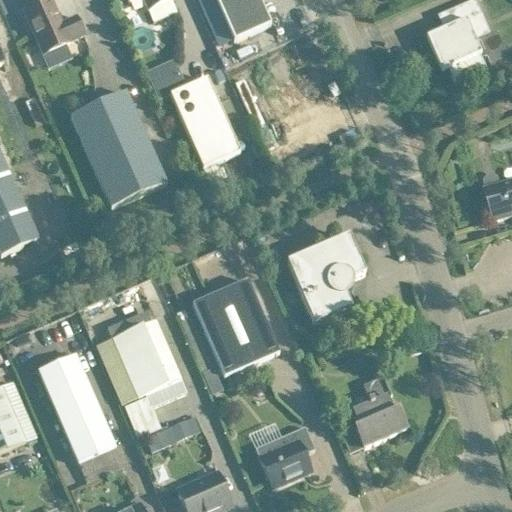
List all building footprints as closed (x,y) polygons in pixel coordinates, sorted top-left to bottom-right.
[(126,0),(128,5),(140,0),(141,0),(148,14),(153,25),(176,15),(171,3),(169,0),(126,0)] [(257,0),(213,0),(233,45),(270,29),(257,0)] [(50,1),(23,14),(41,54),(63,44),(65,48),(73,44),(73,43),(84,38),(76,20),(61,26),(50,1)] [(480,58),(474,43),(489,36),(474,3),(437,19),(443,33),(425,41),(440,75),(447,72),(454,88),(486,73),(479,58),(480,58)] [(306,12),(297,15),(303,32),(312,29),(306,12)] [(174,65),(146,77),(158,104),(170,98),(171,98),(169,93),(183,87),(174,65)] [(171,98),(170,98),(202,172),(239,156),(206,82),(171,98)] [(125,96),(70,120),(111,212),(166,188),(125,96)] [(0,158),(0,258),(1,260),(37,243),(0,158)] [(511,183),(500,187),(498,179),(493,177),(487,178),(483,184),(485,191),(484,192),(494,225),(511,219),(511,183)] [(348,240),(286,267),(313,329),(351,312),(345,300),(348,298),(350,296),(352,293),(353,289),(353,286),(352,283),(364,278),(348,240)] [(247,284),(192,308),(224,381),(278,357),(247,284)] [(181,384),(155,324),(111,343),(137,403),(181,384)] [(74,359),(38,375),(78,468),(115,452),(74,359)] [(380,379),(381,382),(364,390),(370,404),(367,406),(368,409),(353,415),(358,428),(359,431),(355,433),(363,452),(405,434),(397,415),(392,417),(386,402),(391,400),(381,378),(380,379)] [(15,384),(0,389),(0,467),(42,451),(15,384)] [(146,401),(152,431),(173,427),(167,397),(146,401)] [(194,420),(161,434),(167,448),(200,435),(194,420)] [(272,493),(311,476),(303,458),(314,454),(304,431),(254,453),(272,493)] [(216,476),(176,494),(183,511),(227,511),(231,510),(216,476)]
